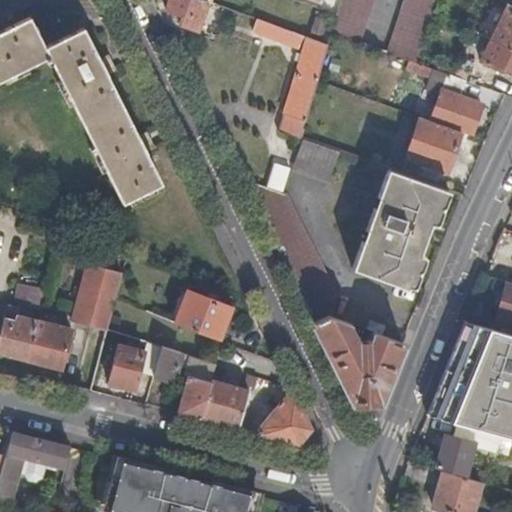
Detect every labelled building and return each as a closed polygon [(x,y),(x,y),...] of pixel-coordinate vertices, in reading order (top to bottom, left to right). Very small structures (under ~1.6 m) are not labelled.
[(199,30),(209,1),(206,0),(170,0),(167,9),(182,15),(180,23),(199,30)] [(341,0),(337,15),(332,33),(360,43),(373,0),(341,0)] [(410,61),(416,63),(436,0),(404,0),(387,53),(410,61)] [(504,67),(511,71),(511,0),(505,0),(504,4),(508,5),(481,61),(491,67),(491,68),(501,73),(504,67)] [(0,80),(45,58),(48,64),(52,63),(67,91),(123,202),(161,183),(107,75),(99,59),(83,28),(45,47),(31,17),(0,31),(0,80)] [(329,21),(317,17),(312,32),(324,36),(329,21)] [(279,130),(300,137),(317,80),(328,45),(259,19),(255,30),(297,46),(299,40),(306,43),(279,130)] [(431,78),(434,70),(416,63),(410,61),(407,69),(431,78)] [(461,132),(471,136),(482,105),(460,97),(466,81),(434,70),(431,78),(427,90),(441,95),(431,121),(461,132)] [(446,173),(461,132),(431,121),(420,117),(405,158),(446,173)] [(328,181),(339,151),(300,138),(291,169),(328,181)] [(274,168),(268,187),(283,193),(289,173),(274,168)] [(369,224),(424,244),(432,222),(443,189),(388,169),(378,198),(381,199),(378,209),(374,208),(369,224)] [(243,178),(308,309),(309,308),(337,294),(285,193),(283,193),(268,187),(243,178)] [(443,189),(432,222),(437,224),(449,191),(443,189)] [(420,254),(424,244),(369,224),(366,231),(370,233),(366,243),(363,242),(353,269),(408,289),(409,285),(420,254)] [(511,253),(511,230),(503,228),(494,250),(511,254),(511,253)] [(426,256),(420,254),(409,285),(415,287),(426,256)] [(74,319),(108,328),(116,299),(123,274),(88,264),(74,319)] [(511,281),(507,280),(496,319),(511,323),(511,281)] [(14,282),(11,296),(37,300),(39,287),(14,282)] [(187,290),(175,322),(219,338),(231,307),(226,305),(228,299),(208,291),(206,297),(187,290)] [(0,335),(0,351),(28,359),(38,320),(20,315),(23,307),(9,303),(0,335)] [(308,309),(315,322),(328,315),(309,308),(308,309)] [(379,401),(403,343),(382,336),(373,332),(370,339),(359,339),(353,325),(328,315),(315,322),(354,401),(379,401)] [(38,320),(28,359),(61,368),(71,329),(60,326),(62,319),(52,316),(50,324),(38,320)] [(373,332),(382,336),(386,327),(371,321),(367,330),(373,332)] [(427,414),(454,421),(497,433),(511,437),(511,334),(465,321),(427,414)] [(140,370),(154,375),(163,346),(147,341),(144,351),(119,344),(109,383),(135,389),(140,370)] [(179,413),(201,419),(211,381),(214,371),(217,363),(163,346),(154,375),(173,380),(179,363),(191,367),(179,413)] [(217,363),(214,371),(223,374),(225,366),(217,363)] [(201,419),(238,428),(247,393),(249,386),(254,387),(258,377),(248,374),(244,390),(238,387),(238,383),(225,380),(224,383),(211,381),(201,419)] [(247,393),(238,428),(299,444),(311,427),(294,394),(288,392),(275,408),(247,393)] [(497,433),(454,421),(450,435),(444,433),(435,465),(465,473),(473,445),(492,450),(497,433)] [(54,464),(59,465),(64,443),(14,431),(0,480),(0,507),(8,509),(23,456),(27,457),(39,460),(38,464),(45,466),(52,468),(54,464)] [(64,443),(59,465),(65,466),(70,445),(64,443)] [(41,476),(45,466),(38,464),(39,460),(27,457),(23,471),(27,478),(35,480),(41,476)] [(245,511),(252,493),(122,459),(109,511),(114,511),(166,511),(245,511)] [(472,511),(481,481),(442,470),(432,507),(452,511),(472,511)]
